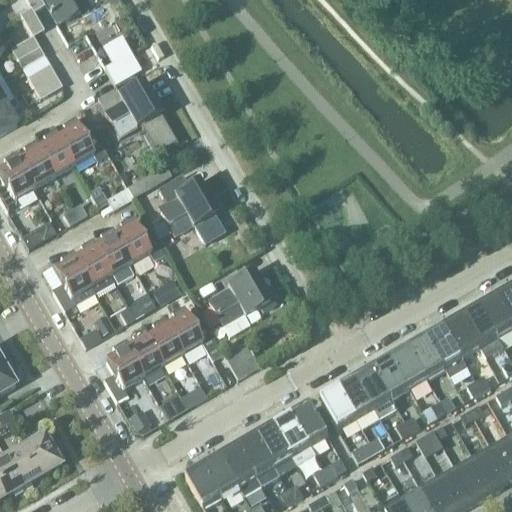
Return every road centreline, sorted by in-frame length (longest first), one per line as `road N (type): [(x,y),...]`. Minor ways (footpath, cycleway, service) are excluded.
road 1 (residential): [(133,0),(335,354)]
road 2 (tertiary): [(0,256),(127,476)]
road 3 (residential): [(127,476),(335,354)]
road 4 (residential): [(335,354),(511,254)]
